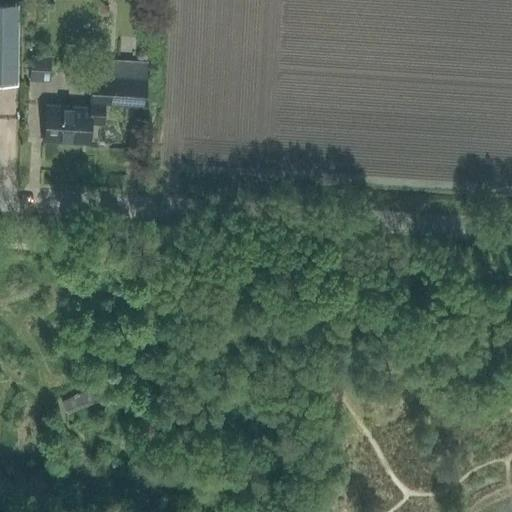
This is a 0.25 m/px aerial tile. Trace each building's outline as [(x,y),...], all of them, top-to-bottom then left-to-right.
[(0,81),(16,82),(16,22),(0,22),(0,81)] [(29,77),(50,76),(48,53),(28,54),(29,77)] [(92,74),(90,100),(103,101),(144,103),(146,77),(147,61),(109,59),(108,75),(92,74)] [(46,102),(44,137),(89,139),(90,119),(102,120),(103,101),(90,100),(90,105),(46,102)] [(85,405),(104,401),(101,390),(83,394),(76,397),(62,403),(66,413),(80,407),(85,405)]
